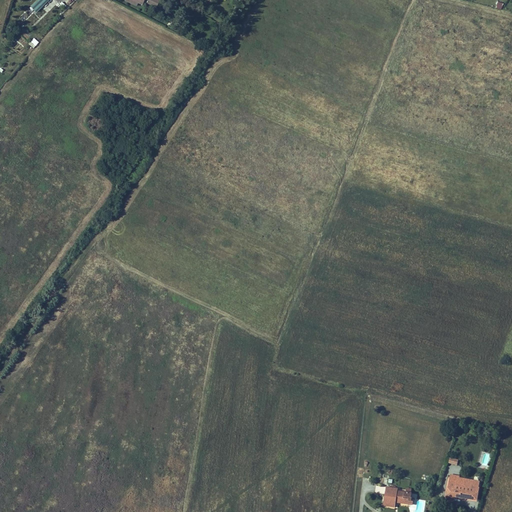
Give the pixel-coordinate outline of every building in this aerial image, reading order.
[(36,13),(48,0),(37,0),(30,7),(36,13)] [(35,48),(38,41),(33,38),(29,44),(35,48)] [(450,457),(449,463),(457,465),(459,460),(450,457)] [(479,480),(449,474),(446,494),(477,499),(479,487),(478,487),(479,480)] [(383,492),(385,492),(384,498),(382,498),(381,503),(394,505),(394,500),(411,503),(412,497),(410,497),(412,487),(406,487),(405,490),(396,488),(396,486),(385,484),(383,492)]
